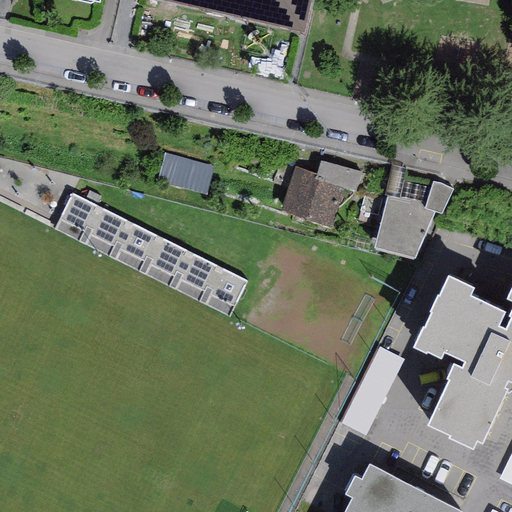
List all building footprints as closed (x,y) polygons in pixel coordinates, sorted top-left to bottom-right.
[(311,0),(138,0),(304,37),(311,0)] [(164,155),(156,184),(206,197),(214,168),(164,155)] [(360,174),(320,163),(317,174),(294,168),(281,213),(306,220),(305,224),(332,231),(343,191),(355,194),(360,174)] [(406,170),(390,166),(383,198),(386,199),(399,202),(400,198),(403,182),(406,170)] [(431,190),(403,182),(400,198),(426,205),(431,190)] [(439,184),(433,184),(431,190),(426,205),(424,211),(434,215),(442,219),(453,191),(439,184)] [(74,197),(58,234),(238,311),(254,274),(74,197)] [(399,202),(386,199),(373,253),(415,263),(434,215),(424,211),(426,205),(400,198),(399,202)] [(511,296),(507,308),(511,310),(511,318),(509,326),(511,327),(507,339),(497,334),(504,320),(469,303),(472,297),(449,286),(439,305),(437,304),(410,359),(439,372),(443,364),(454,370),(422,436),(480,464),(511,397),(511,296)] [(511,452),(499,479),(511,485),(511,452)] [(450,511),(369,470),(360,486),(354,483),(345,500),(352,504),(348,511),(450,511)]
